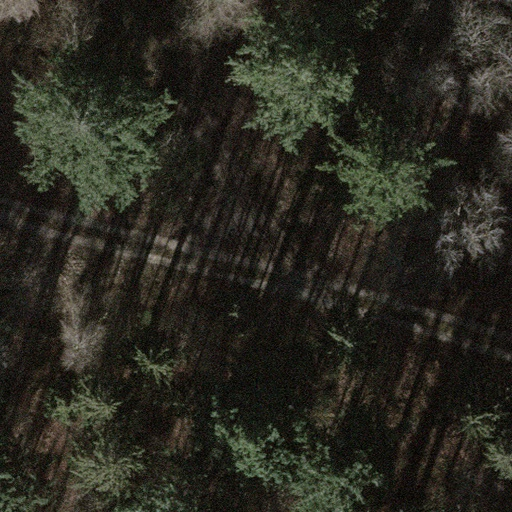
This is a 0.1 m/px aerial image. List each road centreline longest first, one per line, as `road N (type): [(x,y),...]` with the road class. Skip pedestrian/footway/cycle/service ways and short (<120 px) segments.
road 1 (track): [(511,339),(0,194)]
road 2 (track): [(368,294),(109,0)]
